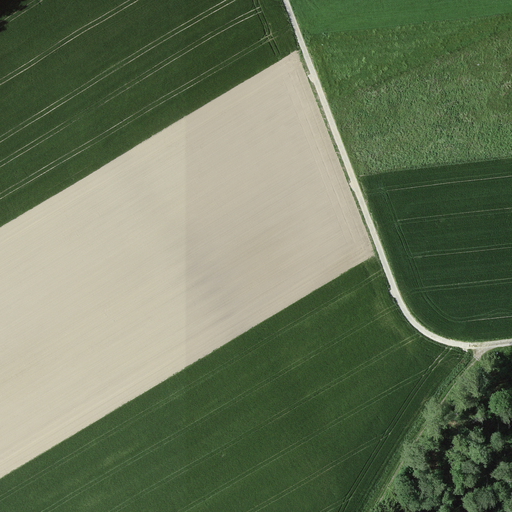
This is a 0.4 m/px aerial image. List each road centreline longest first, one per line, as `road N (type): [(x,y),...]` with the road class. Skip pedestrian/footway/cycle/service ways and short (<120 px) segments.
road 1 (track): [(284,0),(398,299),(426,334),(483,347),(511,343)]
road 2 (track): [(483,347),(379,511)]
